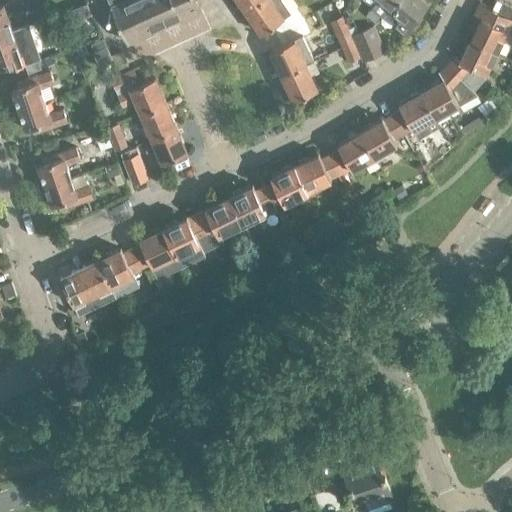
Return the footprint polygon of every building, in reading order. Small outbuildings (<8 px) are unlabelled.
[(111,0),(113,4),(111,5),(127,40),(201,8),(197,0),(111,0)] [(239,0),(246,9),(258,0),(239,0)] [(258,0),(246,9),(262,32),(284,16),(290,11),(282,0),(258,0)] [(376,0),(371,6),(381,15),(387,9),(394,0),(376,0)] [(394,0),(387,9),(396,17),(393,22),(407,34),(424,14),(419,10),(427,0),(394,0)] [(511,6),(497,0),(496,0),(493,7),(480,1),(474,13),(482,16),(471,38),(497,51),(511,19),(511,6)] [(0,32),(12,28),(4,3),(0,4),(0,32)] [(343,45),(354,40),(343,14),(331,19),(343,45)] [(363,58),(384,48),(373,23),(352,33),(363,58)] [(12,28),(0,32),(0,60),(21,54),(12,28)] [(282,74),(306,63),(314,59),(303,34),(270,49),(282,74)] [(91,43),(95,51),(107,45),(103,37),(91,43)] [(446,63),(463,79),(475,66),(487,72),(497,51),(471,38),(461,59),(454,55),(446,63)] [(354,40),(343,45),(349,60),(361,55),(354,40)] [(79,55),(88,51),(85,44),(76,46),(79,55)] [(42,67),(54,62),(51,54),(39,58),(42,67)] [(42,67),(38,58),(25,63),(28,72),(42,67)] [(306,63),(282,74),(293,99),(318,87),(306,63)] [(437,116),(460,103),(477,93),(463,79),(446,63),(440,71),(444,77),(422,90),(437,116)] [(134,68),(131,69),(112,77),(117,88),(118,88),(125,104),(136,100),(141,111),(166,101),(156,76),(140,82),(134,68)] [(19,108),(45,99),(41,86),(55,82),(51,69),(17,81),(19,86),(13,88),(19,108)] [(393,113),(404,132),(413,127),(419,137),(441,124),(437,116),(422,90),(399,103),(402,108),(393,113)] [(45,99),(19,108),(26,128),(32,126),(34,131),(67,120),(63,107),(49,112),(45,99)] [(166,101),(141,111),(152,136),(177,125),(166,101)] [(359,130),(374,156),(398,142),(395,137),(404,132),(393,113),(384,118),(383,116),(359,130)] [(479,114),(460,126),(464,133),(483,120),(479,114)] [(119,121),(106,126),(115,148),(127,143),(119,121)] [(177,125),(152,136),(163,161),(188,150),(177,125)] [(330,152),(340,172),(352,166),(352,168),(374,156),(359,130),(338,142),(341,147),(330,152)] [(100,148),(112,145),(108,133),(96,137),(100,148)] [(45,184),(71,176),(66,163),(80,158),(76,146),(43,157),(44,162),(38,164),(45,184)] [(295,163),(308,190),(332,178),(331,177),(340,172),(330,152),(321,157),(319,151),(295,163)] [(134,182),(145,177),(136,155),(125,159),(134,182)] [(107,170),(114,174),(120,172),(116,161),(105,165),(107,170)] [(264,184),(274,204),(284,199),(285,201),(308,190),(295,163),(272,174),(274,179),(264,184)] [(71,176),(45,184),(51,204),(58,202),(59,207),(93,196),(89,184),(75,189),(71,176)] [(229,195),(242,222),(266,210),(265,208),(274,204),(264,184),(255,188),(253,183),(229,195)] [(398,198),(407,193),(402,183),(393,188),(398,198)] [(195,211),(208,236),(218,231),(219,233),(242,222),(229,195),(206,206),(195,211)] [(163,226),(176,253),(200,242),(199,240),(208,236),(195,211),(187,215),(163,226)] [(132,247),(141,267),(152,262),(153,264),(176,253),(163,226),(140,237),(142,242),(132,247)] [(97,258),(111,288),(112,287),(115,295),(139,284),(133,272),(141,267),(132,247),(123,252),(121,247),(97,258)] [(111,288),(97,258),(60,276),(76,308),(86,303),(83,298),(99,290),(100,293),(111,288)] [(12,280),(2,284),(6,296),(16,292),(12,280)] [(75,333),(79,343),(88,340),(84,330),(75,333)] [(302,462),(312,490),(336,482),(327,454),(302,462)] [(360,507),(394,495),(386,472),(383,472),(377,454),(343,466),(351,489),(353,488),(360,507)] [(312,490),(302,462),(290,466),(300,495),(312,490)] [(207,494),(213,511),(226,511),(220,490),(207,494)] [(213,511),(207,494),(195,499),(199,511),(213,511)]
